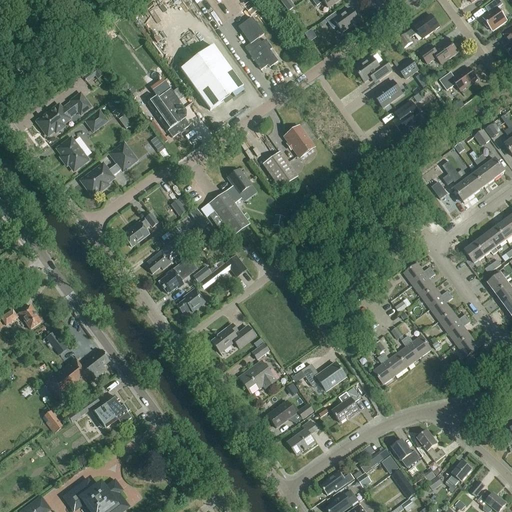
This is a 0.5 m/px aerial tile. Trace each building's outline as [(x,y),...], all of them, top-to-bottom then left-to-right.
[(340,0),(310,0),(316,7),(322,2),(328,9),(340,0)] [(492,33),(507,22),(497,9),(502,5),(498,0),(496,0),(485,9),(489,15),(483,19),(487,25),(487,26),(487,27),(487,29),(491,30),(492,33)] [(358,22),(349,10),(338,17),(335,13),(325,21),(332,30),(337,27),(342,34),(358,22)] [(418,33),(422,40),(439,28),(431,16),(414,28),(414,29),(398,40),(404,49),(412,43),(409,39),(418,33)] [(261,44),(258,40),(263,35),(251,19),(238,29),(250,45),(244,49),(261,71),(268,66),(269,68),(278,62),(269,51),(271,50),(265,41),(261,44)] [(458,54),(449,42),(435,52),(431,47),(420,55),(427,65),(436,59),(441,66),(458,54)] [(213,47),(180,71),(210,112),(243,89),(213,47)] [(377,55),(373,59),(372,58),(355,70),(364,83),(374,76),(378,82),(392,72),(385,62),(383,63),(377,55)] [(422,75),(411,60),(400,68),(395,62),(393,63),(406,82),(416,74),(419,77),(422,75)] [(97,81),(102,77),(96,68),(83,78),(87,84),(95,78),(97,81)] [(477,81),(469,69),(454,79),(451,74),(439,82),(446,92),(455,86),(460,93),(477,81)] [(383,109),(402,95),(392,82),(373,96),(383,109)] [(187,97),(181,88),(172,94),(170,90),(157,100),(156,98),(147,105),(172,139),(189,126),(184,119),(186,119),(186,112),(179,103),(187,97)] [(80,116),(90,108),(80,95),(70,102),(70,103),(61,111),(58,107),(36,123),(47,137),(54,131),(55,133),(63,128),(61,126),(68,120),(67,119),(77,112),(80,116)] [(413,98),(417,104),(422,100),(418,95),(413,98)] [(459,101),(450,107),(455,113),(460,110),(464,107),(459,101)] [(404,138),(419,128),(413,119),(420,115),(412,102),(394,114),(398,120),(393,123),(404,138)] [(92,133),(106,122),(98,113),(85,123),(92,133)] [(124,117),(118,121),(125,131),(131,127),(124,117)] [(490,125),(483,130),(491,140),(497,135),(490,125)] [(299,159),(313,149),(298,128),(284,138),(299,159)] [(482,148),(490,142),(483,131),(474,138),(482,148)] [(154,149),(160,144),(156,139),(150,143),(154,149)] [(73,172),(87,162),(70,140),(57,150),(62,157),(60,159),(66,166),(68,165),(73,172)] [(122,175),(138,163),(124,144),(107,156),(115,166),(107,172),(102,166),(81,182),(91,196),(98,190),(99,192),(107,186),(106,185),(113,179),(112,178),(120,172),(122,175)] [(159,151),(168,160),(173,155),(164,146),(159,151)] [(280,191),(297,179),(279,154),(262,166),(280,191)] [(478,159),(494,180),(505,173),(495,160),(489,164),(483,156),(478,159)] [(484,188),(494,180),(478,159),(474,162),(480,171),(474,175),(484,188)] [(436,184),(445,177),(436,166),(427,172),(436,184)] [(239,195),(250,188),(238,171),(227,179),(239,195)] [(484,188),(474,175),(468,179),(462,171),(458,174),(474,195),(484,188)] [(463,203),(474,195),(458,174),(453,177),(460,185),(454,190),(463,203)] [(438,184),(431,189),(440,201),(447,196),(438,184)] [(232,238),(249,226),(225,193),(208,205),(232,238)] [(186,213),(178,201),(170,207),(179,219),(186,213)] [(151,229),(157,225),(151,216),(145,220),(145,221),(141,225),(140,224),(123,237),(131,248),(148,235),(145,231),(150,227),(151,229)] [(506,241),(511,236),(511,227),(507,221),(496,228),(506,241)] [(496,228),(486,236),(495,249),(498,253),(502,250),(499,246),(506,241),(496,228)] [(498,253),(495,249),(486,236),(475,244),(485,257),(490,253),(493,257),(498,253)] [(179,244),(177,242),(175,243),(174,243),(162,253),(161,252),(146,264),(148,266),(146,268),(152,275),(160,269),(162,270),(170,263),(169,262),(182,252),(177,246),(179,244)] [(478,262),(485,257),(475,244),(465,252),(470,259),(465,262),(471,270),(475,267),(477,269),(481,266),(478,262)] [(235,257),(211,276),(215,281),(229,271),(236,279),(246,272),(235,257)] [(491,266),(495,270),(501,266),(497,261),(491,266)] [(182,264),(173,271),(173,270),(165,275),(166,277),(158,283),(167,295),(176,289),(177,290),(183,285),(179,280),(189,273),(182,264)] [(413,286),(432,272),(430,268),(423,273),(417,265),(404,274),(413,286)] [(488,275),(495,270),(491,266),(485,270),(488,275)] [(198,285),(211,275),(205,268),(192,278),(198,285)] [(422,298),(435,289),(428,280),(435,275),(432,272),(413,286),(422,298)] [(496,295),(509,286),(504,280),(509,276),(505,272),(488,285),(496,295)] [(504,306),(511,299),(511,290),(509,286),(496,295),(504,306)] [(192,313),(206,303),(195,289),(182,299),(184,301),(176,307),(182,314),(183,313),(185,315),(190,311),(192,313)] [(430,310),(450,296),(447,292),(441,297),(435,289),(422,298),(430,310)] [(439,322),(452,312),(446,304),(453,299),(450,296),(430,310),(439,322)] [(403,303),(394,309),(398,314),(406,308),(403,303)] [(5,327),(20,317),(30,331),(41,324),(29,307),(26,309),(15,316),(12,311),(0,319),(5,327)] [(407,318),(403,312),(399,315),(402,319),(403,321),(407,318)] [(448,334),(467,320),(465,316),(458,321),(452,312),(439,322),(448,334)] [(456,346),(470,336),(464,328),(470,323),(467,320),(448,334),(456,346)] [(254,337),(246,328),(233,337),(232,335),(236,332),(231,325),(220,334),(221,335),(211,343),(219,354),(233,343),(238,349),(254,337)] [(431,341),(436,336),(431,330),(425,336),(429,341),(431,340),(431,341)] [(54,334),(45,341),(52,350),(61,343),(54,334)] [(470,336),(456,346),(465,358),(485,343),(482,340),(476,345),(470,336)] [(405,339),(419,359),(431,350),(421,337),(413,343),(408,337),(405,339)] [(407,368),(419,359),(405,339),(401,342),(406,348),(397,355),(407,368)] [(262,344),(259,340),(252,345),(256,350),(262,344)] [(385,351),(379,343),(373,347),(379,355),(385,351)] [(257,363),(269,353),(263,345),(251,355),(257,363)] [(109,362),(101,352),(81,367),(75,360),(44,383),(59,403),(92,378),(93,380),(105,371),(102,367),(109,362)] [(407,368),(397,355),(389,361),(384,354),(381,357),(395,377),(407,368)] [(383,385),(395,377),(381,357),(377,359),(382,366),(373,372),(383,385)] [(265,389),(275,382),(261,363),(238,379),(250,395),(263,386),(265,389)] [(345,379),(335,364),(318,376),(310,366),(292,378),(292,377),(290,378),(295,385),(304,379),(311,388),(317,383),(325,393),(345,379)] [(350,419),(359,413),(353,404),(359,400),(352,390),(345,395),(349,400),(331,412),(339,424),(349,417),(350,419)] [(121,406),(115,397),(92,412),(104,430),(118,421),(121,426),(131,419),(127,413),(129,411),(124,405),(123,406),(122,405),(121,406)] [(95,398),(75,412),(80,418),(100,405),(95,398)] [(276,429),(295,415),(286,403),(267,417),(276,429)] [(313,414),(307,405),(296,413),(302,422),(313,414)] [(316,414),(320,419),(327,414),(323,408),(316,414)] [(41,419),(53,435),(63,428),(50,412),(41,419)] [(319,420),(315,415),(311,418),(315,424),(319,420)] [(304,451),(315,444),(309,436),(316,431),(310,422),(302,428),(305,431),(287,444),(295,455),(303,449),(304,451)] [(437,445),(427,432),(422,436),(420,435),(416,436),(415,439),(414,442),(418,450),(423,448),(427,453),(435,463),(445,456),(441,450),(436,454),(432,449),(437,445)] [(411,465),(407,458),(412,455),(402,441),(392,449),(401,462),(402,462),(406,468),(411,465)] [(364,474),(388,457),(383,450),(359,467),(364,474)] [(393,462),(390,458),(383,463),(386,466),(393,462)] [(429,467),(422,458),(415,463),(423,474),(430,469),(429,467)] [(461,484),(472,471),(462,463),(451,476),(452,476),(445,485),(453,492),(456,489),(455,487),(459,482),(461,484)] [(437,468),(434,464),(429,467),(430,469),(436,478),(441,471),(440,468),(437,468)] [(400,470),(391,476),(396,483),(404,477),(400,470)] [(374,481),(369,472),(365,475),(365,474),(362,476),(361,474),(355,477),(357,480),(356,480),(362,489),(371,483),(374,481)] [(343,478),(339,473),(327,481),(328,482),(321,487),(327,496),(334,492),(335,493),(353,480),(349,474),(343,478)] [(432,493),(443,485),(438,478),(427,485),(428,486),(425,488),(428,494),(431,492),(432,493)] [(93,490),(87,482),(65,499),(73,511),(84,503),(90,511),(121,511),(126,508),(116,494),(120,492),(114,484),(104,491),(100,485),(93,490)] [(475,498),(484,487),(479,482),(470,493),(475,498)] [(404,494),(408,500),(416,494),(412,488),(404,494)] [(358,501),(350,491),(344,495),(332,504),(332,505),(326,510),(327,511),(344,511),(352,506),(358,501)] [(493,494),(490,498),(485,494),(480,499),(485,504),(486,505),(483,508),(483,511),(491,511),(492,511),(494,511),(499,511),(506,505),(493,494)] [(46,511),(48,511),(40,500),(23,511),(46,511)] [(409,511),(415,508),(410,501),(409,500),(403,505),(401,506),(405,511),(409,511)]
